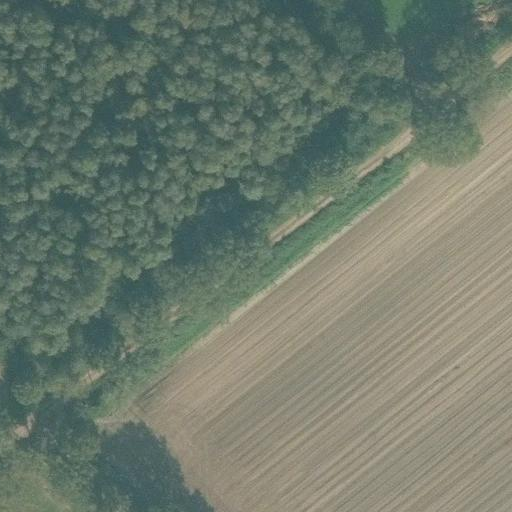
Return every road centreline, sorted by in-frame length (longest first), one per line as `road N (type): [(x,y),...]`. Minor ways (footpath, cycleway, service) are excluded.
road 1 (track): [(511,48),(0,445)]
road 2 (track): [(429,114),(424,87),(359,0)]
road 3 (track): [(125,511),(34,419)]
